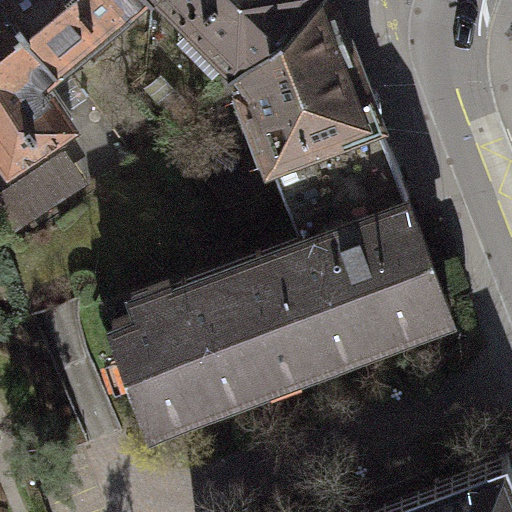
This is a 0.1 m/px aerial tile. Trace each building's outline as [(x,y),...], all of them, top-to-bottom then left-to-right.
[(0,0),(0,139),(10,154),(73,111),(45,69),(60,57),(15,0),(0,0)] [(128,0),(15,0),(60,57),(128,0)] [(189,7),(234,53),(282,15),(298,0),(172,0),(181,9),(189,7)] [(269,150),(283,184),(391,144),(379,109),(378,107),(381,102),(381,94),(379,88),(373,83),(368,82),(336,0),(298,0),(282,15),(234,53),(248,71),(242,81),(269,150)] [(283,184),(301,233),(410,192),(391,144),(283,184)] [(410,192),(301,233),(306,246),(178,294),(171,275),(131,290),(139,310),(113,319),(150,420),(193,404),(189,392),(221,380),(225,391),(268,375),(263,364),(296,352),(300,364),(342,348),(338,336),(370,324),(374,336),(418,320),(413,308),(448,295),(410,192)] [(511,511),(511,461),(508,451),(347,511),(511,511)]
